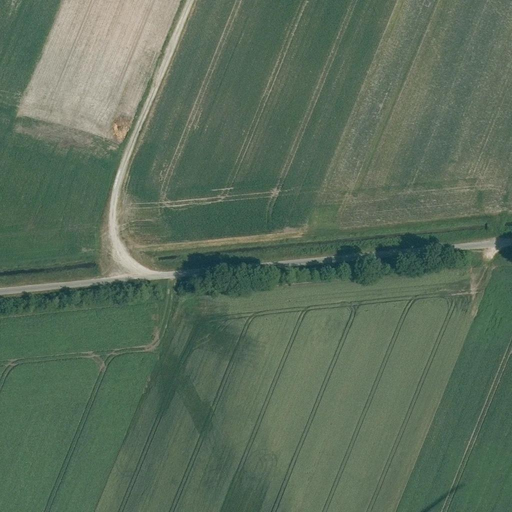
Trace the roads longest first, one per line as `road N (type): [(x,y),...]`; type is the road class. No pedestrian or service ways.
road 1 (track): [(511,245),(0,289)]
road 2 (track): [(137,277),(112,235),(117,185),(190,0)]
